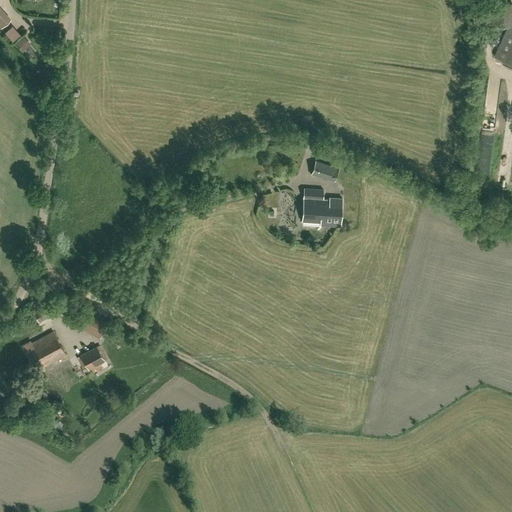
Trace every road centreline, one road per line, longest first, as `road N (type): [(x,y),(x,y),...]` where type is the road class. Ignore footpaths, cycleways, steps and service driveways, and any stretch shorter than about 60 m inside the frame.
road 1 (unclassified): [(0,315),(19,297),(35,258),(74,0)]
road 2 (track): [(61,279),(255,401)]
